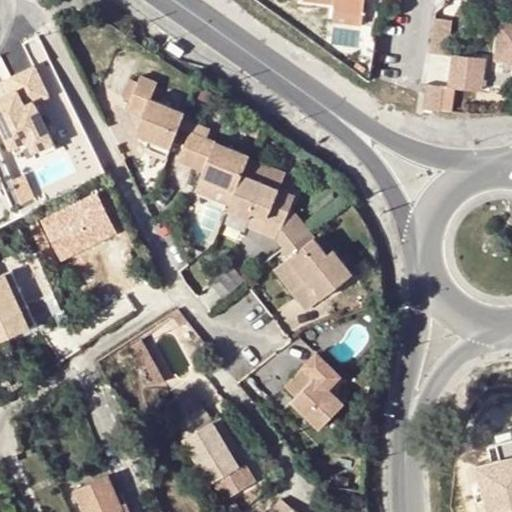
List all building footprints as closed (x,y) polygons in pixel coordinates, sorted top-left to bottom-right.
[(315,0),(336,3),(335,10),(365,13),(366,0),(315,0)] [(365,13),(335,10),(335,20),(364,23),(365,13)] [(453,15),(435,13),(432,48),(450,49),(453,15)] [(511,25),(503,25),(502,50),(511,50),(511,25)] [(170,41),(165,47),(181,58),(186,51),(170,41)] [(511,50),(502,50),(501,61),(511,61),(511,50)] [(481,55),(457,53),(454,85),(478,87),(481,55)] [(62,142),(42,99),(54,94),(40,62),(3,79),(10,94),(0,98),(0,128),(10,150),(33,139),(39,152),(62,142)] [(144,105),(141,113),(134,130),(148,137),(146,144),(166,152),(180,117),(183,108),(149,94),(155,79),(139,72),(129,98),(144,105)] [(443,85),(425,84),(425,110),(442,112),(443,85)] [(125,107),(141,113),(144,105),(129,98),(125,107)] [(178,157),(193,163),(204,135),(188,129),(178,157)] [(219,141),(204,135),(193,163),(202,167),(210,145),(217,148),(219,141)] [(233,186),(240,170),(247,153),(219,141),(217,148),(210,145),(202,167),(200,172),(233,186)] [(261,226),(277,232),(287,205),(271,198),(275,185),(240,170),(233,186),(228,198),(225,205),(246,213),(249,206),(266,212),(261,226)] [(233,186),(200,172),(195,183),(228,198),(233,186)] [(291,209),(287,205),(277,232),(283,241),(304,225),(291,209)] [(266,212),(249,206),(246,213),(245,220),(261,226),(266,212)] [(318,228),(311,234),(323,249),(330,244),(318,228)] [(349,267),(330,244),(323,249),(311,234),(286,254),(318,293),(349,267)] [(318,293),(286,254),(273,265),(304,305),(318,293)] [(15,269),(8,273),(31,325),(39,322),(15,269)] [(0,338),(31,325),(8,273),(0,276),(0,338)] [(147,339),(134,347),(142,360),(155,353),(147,339)] [(314,352),(282,384),(292,395),(289,398),(317,427),(342,402),(327,385),(337,376),(314,352)] [(155,353),(142,360),(154,381),(172,381),(155,353)] [(198,403),(171,419),(206,480),(217,498),(251,477),(240,459),(234,462),(226,448),(208,418),(198,403)] [(215,414),(208,418),(226,448),(233,443),(215,414)] [(511,511),(511,434),(505,437),(509,454),(488,459),(499,511),(511,511)] [(125,511),(110,475),(76,489),(85,511),(125,511)] [(266,511),(298,511),(278,497),(266,511)]
